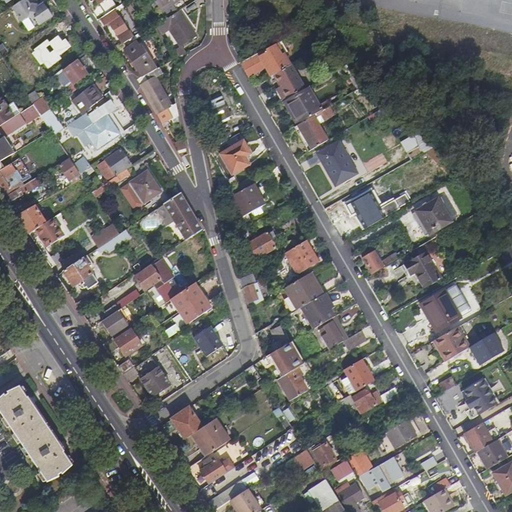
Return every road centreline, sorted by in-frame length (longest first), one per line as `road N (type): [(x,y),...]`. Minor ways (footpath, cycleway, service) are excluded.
road 1 (residential): [(486,511),(218,52)]
road 2 (residential): [(208,222),(244,360),(120,441)]
road 3 (residential): [(208,222),(68,0)]
road 4 (primary): [(120,441),(0,259)]
road 5 (residential): [(218,52),(187,68),(182,84),(208,222)]
